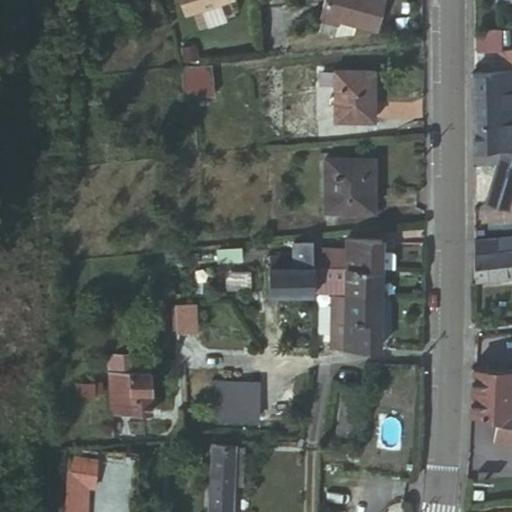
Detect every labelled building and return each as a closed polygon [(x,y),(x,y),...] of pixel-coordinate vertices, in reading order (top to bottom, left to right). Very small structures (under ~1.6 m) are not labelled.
[(181,0),(186,12),(217,0),(181,0)] [(339,15),(378,24),(383,0),(324,0),(321,15),(338,19),(339,15)] [(195,61),(197,93),(224,90),(223,58),(195,61)] [(334,116),(375,116),(375,67),(334,67),(334,116)] [(511,121),(511,69),(479,73),(475,73),(475,123),(511,121)] [(511,127),(511,121),(475,123),(476,149),(506,148),(511,127)] [(511,169),(511,127),(506,148),(502,163),(501,168),(511,169)] [(506,148),(476,149),(477,165),(502,163),(506,148)] [(333,211),(380,206),(375,156),(328,160),(333,211)] [(511,208),(511,204),(511,169),(501,168),(492,203),(511,208)] [(330,236),(314,236),(314,238),(315,265),(330,266),(330,245),(330,236)] [(383,267),(384,247),(384,236),(349,236),(349,245),(348,266),(383,267)] [(315,265),(314,238),(294,239),(294,253),(295,267),(315,265)] [(511,238),(499,239),(499,253),(511,251),(511,238)] [(499,239),(478,241),(478,256),(499,253),(499,239)] [(349,245),(330,245),(330,266),(348,266),(349,245)] [(383,267),(397,267),(397,247),(384,247),(383,267)] [(216,253),(217,260),(235,258),(235,251),(216,253)] [(235,258),(217,260),(218,268),(241,265),(240,251),(235,251),(235,258)] [(511,251),(499,253),(478,256),(478,281),(511,276),(511,251)] [(268,258),(269,269),(295,267),(294,253),(268,258)] [(270,297),(316,295),(316,291),(315,265),(295,267),(269,269),(270,297)] [(348,291),(383,292),(383,267),(348,266),(330,266),(315,265),(316,291),(333,291),(348,291)] [(347,316),(383,317),(383,292),(348,291),(333,291),(335,316),(347,316)] [(180,333),(197,332),(197,308),(178,308),(180,333)] [(383,317),(347,316),(335,316),(333,316),(333,346),(382,346),(383,317)] [(112,358),(112,372),(123,373),(123,358),(112,358)] [(476,368),(475,411),(504,415),(511,412),(511,367),(479,367),(476,368)] [(134,391),(135,409),(135,412),(150,412),(150,391),(153,391),(152,371),(134,371),(134,372),(134,391)] [(112,372),(113,392),(134,391),(134,372),(130,372),(123,373),(112,372)] [(345,430),(363,430),(365,380),(346,379),(345,430)] [(76,382),(76,395),(102,396),(103,382),(76,382)] [(221,421),(262,420),(262,383),(221,383),(221,421)] [(113,409),(135,409),(134,391),(113,392),(113,409)] [(511,412),(504,415),(500,443),(511,445),(511,412)] [(363,438),(363,430),(345,430),(344,438),(363,438)] [(214,490),(238,491),(238,446),(215,446),(214,490)] [(196,475),(208,475),(208,451),(197,451),(196,475)] [(69,486),(96,489),(98,460),(71,459),(69,486)] [(237,511),(238,491),(214,490),(214,511),(237,511)]
